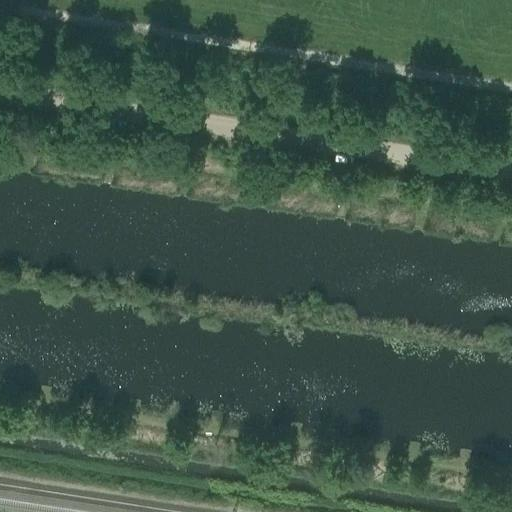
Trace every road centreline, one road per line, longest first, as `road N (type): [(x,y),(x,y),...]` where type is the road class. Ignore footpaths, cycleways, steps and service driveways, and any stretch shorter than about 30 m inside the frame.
road 1 (track): [(0,96),(511,177)]
road 2 (track): [(511,86),(37,9)]
